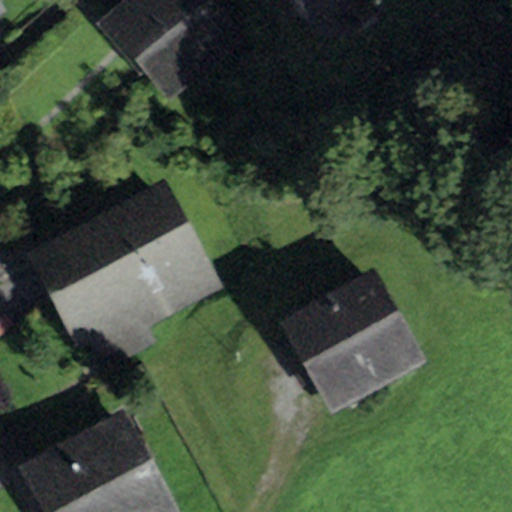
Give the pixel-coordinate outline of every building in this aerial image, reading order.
[(236,39),(203,0),(139,0),(120,16),(117,19),(154,63),(145,71),(167,97),(236,39)] [(311,0),(317,10),(334,0),(311,0)] [(145,71),(154,63),(117,19),(120,16),(116,11),(97,27),(139,76),(145,71)] [(160,198),(47,259),(88,335),(121,317),(136,325),(208,286),(160,198)] [(299,328),(338,398),(368,381),(412,356),(373,286),(299,328)] [(104,364),(144,342),(136,325),(121,317),(88,335),(104,364)] [(368,381),(338,398),(299,328),(286,335),(332,418),(376,394),(368,381)] [(166,511),(120,424),(33,471),(49,501),(54,511),(166,511)]
